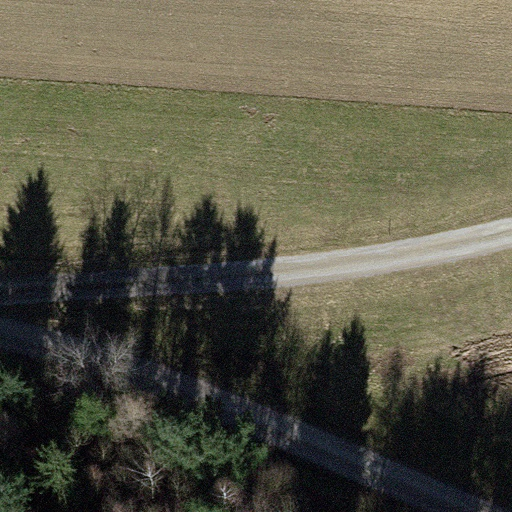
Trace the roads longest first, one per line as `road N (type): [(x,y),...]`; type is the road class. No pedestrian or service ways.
road 1 (track): [(511,220),(354,263),(0,284)]
road 2 (track): [(466,511),(141,357),(0,336)]
